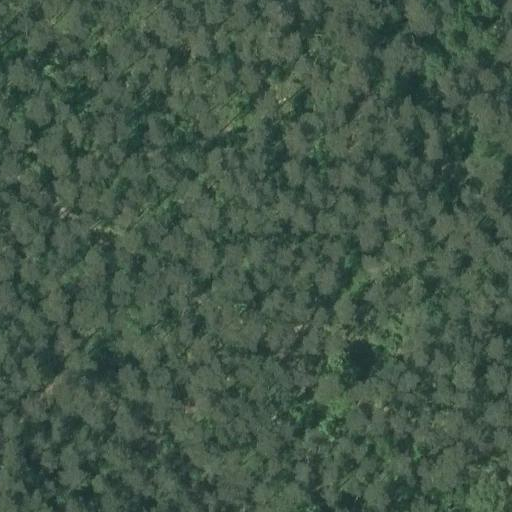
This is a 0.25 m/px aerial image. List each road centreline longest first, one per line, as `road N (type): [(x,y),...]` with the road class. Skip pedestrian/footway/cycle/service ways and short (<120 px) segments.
road 1 (track): [(0,162),(511,477)]
road 2 (track): [(181,511),(89,423),(23,413),(0,436)]
